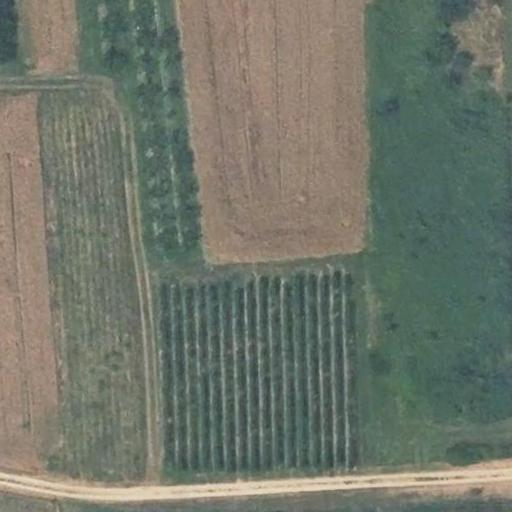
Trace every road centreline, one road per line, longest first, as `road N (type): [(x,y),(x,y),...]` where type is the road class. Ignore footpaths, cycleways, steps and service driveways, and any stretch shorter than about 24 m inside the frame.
road 1 (track): [(152,496),(154,411),(123,113),(99,78),(0,79)]
road 2 (track): [(0,480),(152,496),(511,477)]
